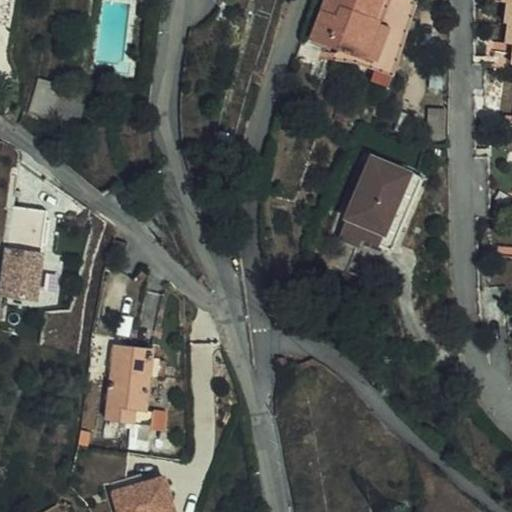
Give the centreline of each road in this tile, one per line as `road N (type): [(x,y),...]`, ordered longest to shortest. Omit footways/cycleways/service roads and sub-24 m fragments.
road 1 (residential): [(259,399),(172,166),(165,101),(179,0)]
road 2 (unclassified): [(491,511),(324,355),(287,338),(266,342),(259,399)]
